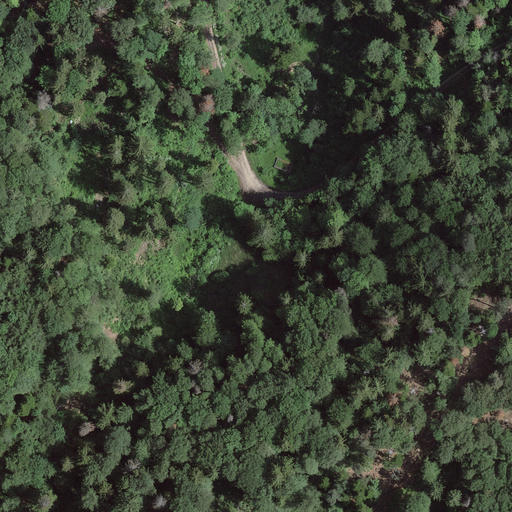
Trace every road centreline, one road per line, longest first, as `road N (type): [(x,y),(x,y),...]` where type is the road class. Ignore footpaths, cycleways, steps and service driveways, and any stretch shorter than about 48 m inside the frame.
road 1 (track): [(511,43),(451,79),(319,185),(272,194),(246,169),(204,0)]
road 2 (track): [(511,154),(403,190),(306,210),(273,210),(258,200),(256,185)]
road 3 (track): [(376,511),(418,452),(457,371),(511,319)]
